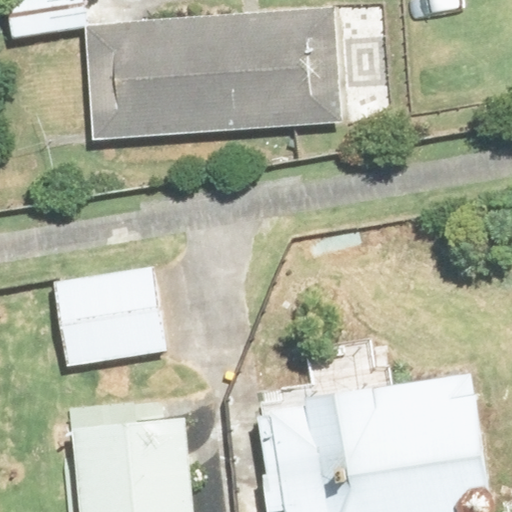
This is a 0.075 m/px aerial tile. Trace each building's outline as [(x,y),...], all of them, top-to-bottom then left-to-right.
[(85,0),(7,0),(11,37),(88,30),(85,0)] [(92,30),(98,136),(345,121),(338,15),(92,30)] [(60,285),(72,362),(167,348),(155,271),(60,285)] [(223,478),(228,511),(495,511),(486,455),(511,450),(511,387),(476,393),(473,375),(315,401),(317,410),(264,418),(273,470),(223,478)] [(200,511),(190,419),(162,422),(160,409),(78,419),(89,511),(200,511)]
